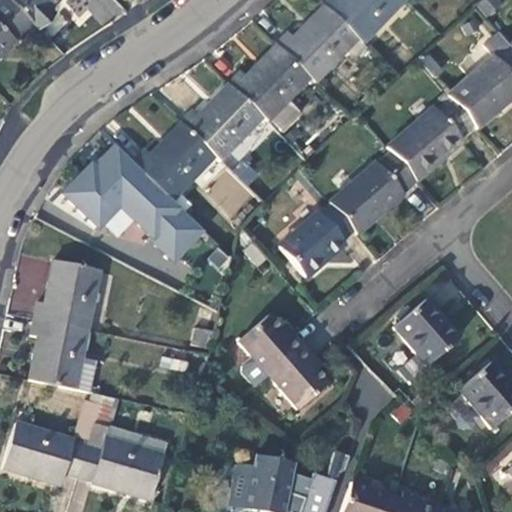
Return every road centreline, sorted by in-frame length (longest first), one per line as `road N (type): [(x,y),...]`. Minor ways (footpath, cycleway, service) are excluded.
road 1 (residential): [(214,0),(75,110),(26,162),(0,209)]
road 2 (residential): [(441,236),(342,320)]
